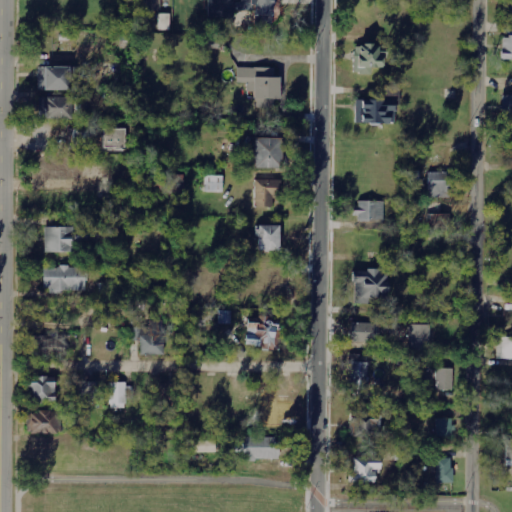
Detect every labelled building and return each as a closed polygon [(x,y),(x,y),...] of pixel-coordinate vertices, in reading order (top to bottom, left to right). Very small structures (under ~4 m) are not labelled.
[(160,10),(160,0),(143,0),(143,10),(160,10)] [(208,0),(208,18),(233,18),(233,0),(208,0)] [(254,25),(272,24),(272,14),(282,14),(281,0),(240,0),(241,11),(254,11),(254,25)] [(170,31),(171,14),(159,14),(159,30),(170,31)] [(511,60),(511,36),(502,37),(502,60),(511,60)] [(384,68),(383,53),(377,53),(377,44),(353,45),(354,73),(371,73),(371,68),(384,68)] [(38,91),(72,90),(71,67),(37,67),(38,91)] [(274,109),(274,100),(280,100),(280,77),(275,77),(275,68),(237,68),(237,82),(250,83),(250,99),(257,99),(257,109),(274,109)] [(511,95),(502,95),(502,121),(511,120),(511,95)] [(38,98),(38,110),(45,110),(45,121),(81,120),(80,97),(38,98)] [(355,123),(394,124),(395,100),(355,100),(355,123)] [(69,130),(69,148),(91,147),(90,129),(69,130)] [(102,148),(124,149),(125,130),(103,129),(102,148)] [(254,169),(281,168),(281,138),(253,139),(254,169)] [(84,178),(83,157),(38,157),(38,178),(84,178)] [(450,172),(428,173),(428,198),(450,198),(450,172)] [(204,192),(223,192),(223,176),(204,176),(204,192)] [(255,180),(255,208),(273,207),(273,195),(280,195),(280,180),(255,180)] [(384,202),(356,201),(356,222),(384,222),(384,202)] [(450,214),(428,215),(429,233),(451,231),(450,214)] [(279,226),(256,226),(257,251),(279,251),(279,226)] [(44,252),(87,251),(87,228),(44,228),(44,252)] [(42,292),(86,292),(87,268),(43,267),(42,292)] [(354,270),(353,303),(387,304),(388,271),(354,270)] [(232,312),(219,312),(218,324),(232,325),(232,312)] [(247,318),(246,345),(279,346),(280,319),(247,318)] [(140,356),(165,355),(164,321),(150,321),(151,327),(132,327),(133,341),(140,340),(140,356)] [(351,342),(378,343),(378,324),(351,323),(351,342)] [(430,326),(409,325),(409,352),(429,352),(430,326)] [(511,338),(497,338),(497,360),(511,359),(511,338)] [(368,391),(368,362),(351,362),(351,390),(368,391)] [(454,369),(437,369),(436,390),(454,390),(454,369)] [(28,403),(55,402),(54,376),(27,377),(28,403)] [(96,383),(79,382),(78,400),(95,401),(96,383)] [(110,383),(109,408),(126,408),(126,383),(110,383)] [(175,409),(177,386),(160,385),(159,408),(175,409)] [(59,435),(60,413),(28,411),(27,433),(59,435)] [(380,442),(381,414),(350,412),(349,440),(380,442)] [(437,437),(453,437),(453,418),(437,419),(437,437)] [(277,437),(236,438),(236,452),(243,452),(243,460),(277,460),(277,437)] [(216,452),(216,441),(191,442),(192,453),(216,452)] [(348,483),(376,483),(376,474),(380,474),(380,458),(353,458),(353,468),(349,468),(348,483)] [(436,459),(436,484),(452,483),(451,459),(436,459)]
